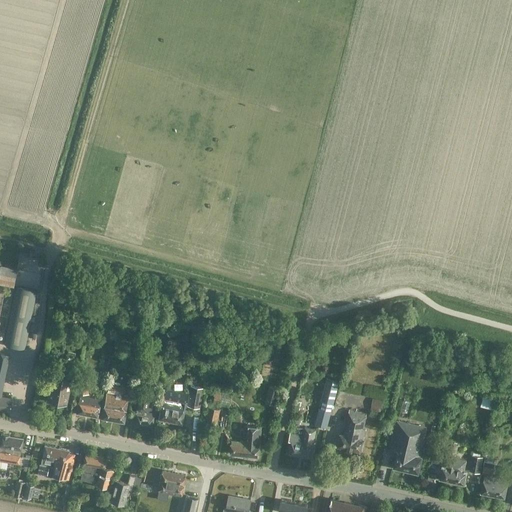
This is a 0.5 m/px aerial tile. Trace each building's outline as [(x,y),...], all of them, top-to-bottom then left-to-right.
[(0,284),(13,287),(15,278),(16,270),(0,266),(0,284)] [(26,342),(35,295),(36,290),(15,286),(4,345),(25,349),(26,342)] [(201,334),(204,324),(183,318),(180,328),(201,334)] [(0,409),(9,411),(11,398),(0,396),(4,375),(9,354),(0,352),(0,409)] [(59,364),(61,358),(57,357),(58,355),(52,353),(50,362),(59,364)] [(430,366),(420,363),(416,376),(426,379),(430,366)] [(146,369),(139,367),(137,375),(144,377),(146,369)] [(51,373),(46,400),(66,403),(71,377),(51,373)] [(79,377),(75,392),(88,394),(91,379),(83,378),(79,377)] [(321,400),(333,403),(339,380),(327,377),(321,400)] [(127,403),(128,397),(120,395),(122,387),(108,385),(104,407),(103,407),(101,418),(123,422),(127,403)] [(190,385),(186,406),(200,408),(203,387),(190,385)] [(279,389),(270,386),(266,401),(274,403),(279,389)] [(506,399),(509,389),(502,387),(499,397),(506,399)] [(157,405),(160,406),(158,419),(181,423),(185,402),(187,392),(165,388),(163,399),(159,398),(157,405)] [(99,406),(100,399),(79,395),(78,402),(76,413),(97,417),(99,406)] [(154,417),(155,411),(154,411),(154,408),(152,404),(147,403),(148,397),(139,395),(136,409),(136,413),(135,413),(133,424),(151,428),(153,417),(154,417)] [(382,399),(372,397),(370,409),(380,411),(382,399)] [(484,405),(494,407),(495,400),(486,397),(484,405)] [(331,408),(323,406),(319,423),(328,425),(331,408)] [(217,425),(220,410),(206,407),(203,422),(217,425)] [(362,451),(364,439),(363,439),(365,428),(363,428),(366,413),(349,409),(343,434),(340,433),(337,446),(362,451)] [(301,417),(292,416),(290,424),(299,426),(301,417)] [(420,456),(426,427),(396,421),(390,449),(397,450),(393,467),(418,473),(422,456),(420,456)] [(258,457),(260,434),(261,426),(245,425),(244,441),(231,440),(230,454),(258,457)] [(313,444),(316,429),(304,427),(304,428),(295,427),(294,433),(290,433),(288,440),(291,441),(288,453),(312,458),(315,445),(313,444)] [(0,467),(6,469),(7,462),(9,462),(18,464),(18,463),(28,464),(29,457),(20,455),(20,451),(21,449),(22,438),(9,436),(9,435),(1,434),(0,437),(0,467)] [(455,458),(457,450),(458,445),(450,443),(449,448),(447,456),(445,465),(442,465),(439,478),(464,483),(467,470),(464,470),(466,460),(455,458)] [(39,464),(37,474),(47,476),(50,476),(51,477),(51,475),(68,479),(71,467),(74,454),(68,453),(68,450),(44,445),(43,451),(42,455),(42,457),(41,464),(39,464)] [(82,468),(83,468),(80,479),(91,482),(92,478),(98,480),(96,485),(106,488),(111,470),(104,468),(106,457),(85,453),(82,468)] [(471,455),(469,471),(480,472),(483,456),(471,455)] [(493,474),(494,468),(483,466),(481,471),(493,474)] [(162,470),(158,488),(168,490),(167,493),(180,495),(184,474),(162,470)] [(123,505),(124,503),(126,503),(127,499),(125,498),(128,486),(132,487),(135,476),(129,475),(127,485),(115,482),(109,501),(123,505)] [(507,485),(508,479),(484,475),(483,480),(480,493),(504,498),(507,485)] [(21,498),(25,482),(16,480),(13,496),(21,498)] [(31,498),(34,486),(25,484),(23,496),(31,498)] [(194,511),(198,499),(184,496),(180,511),(194,511)] [(248,511),(251,500),(243,499),(236,498),(237,497),(229,496),(226,509),(225,509),(223,509),(222,511),(248,511)] [(366,511),(367,507),(331,499),(328,511),(366,511)] [(292,511),(294,502),(281,500),(279,511),(284,511),(292,511)] [(292,511),(306,511),(307,505),(294,502),(292,511)]
